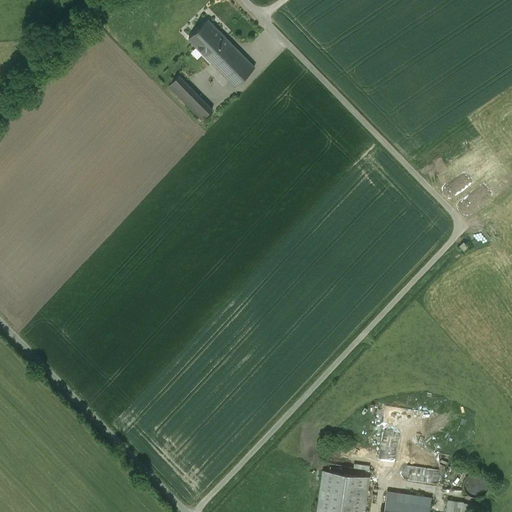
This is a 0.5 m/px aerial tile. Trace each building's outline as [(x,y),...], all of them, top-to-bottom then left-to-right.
[(208,19),(188,38),(204,55),(224,36),(208,19)] [(224,36),(204,55),(235,86),(254,67),(224,36)] [(206,103),(179,75),(168,86),(196,113),(206,103)] [(206,103),(196,113),(202,119),(212,109),(206,103)] [(463,242),(459,246),(464,251),(468,247),(463,242)] [(441,482),(442,469),(436,469),(437,456),(415,454),(414,465),(405,464),(404,478),(441,482)] [(371,474),(371,464),(354,464),(353,474),(371,474)] [(363,511),(369,477),(323,470),(317,511),(363,511)] [(488,490),(489,485),(488,480),(485,476),(481,473),(476,472),(471,474),(467,476),(465,480),(464,485),(465,490),(468,494),(472,497),(476,497),(481,496),(485,494),(488,490)] [(429,511),(431,498),(387,491),(385,503),(420,508),(419,511),(429,511)] [(445,511),(462,511),(463,502),(447,500),(445,511)] [(419,511),(420,508),(385,503),(384,511),(419,511)]
